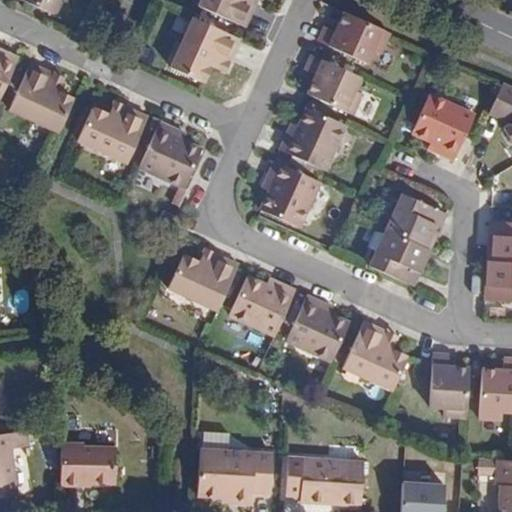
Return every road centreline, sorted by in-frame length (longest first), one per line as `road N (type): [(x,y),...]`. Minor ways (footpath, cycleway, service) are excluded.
road 1 (residential): [(457,329),(239,236),(219,200),(246,129)]
road 2 (residential): [(0,15),(101,71),(246,129)]
road 3 (residential): [(431,175),(463,194),(457,329)]
road 4 (residential): [(246,129),(305,0)]
